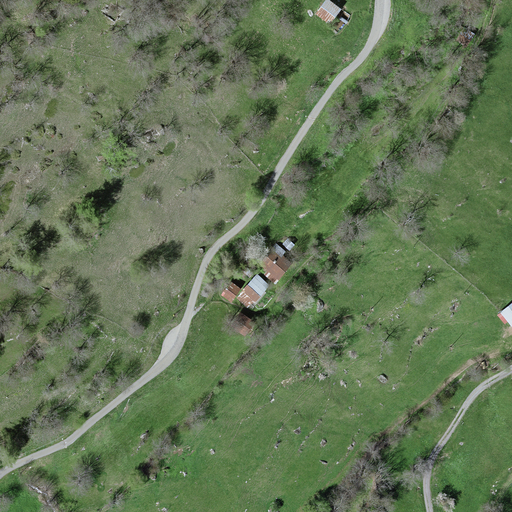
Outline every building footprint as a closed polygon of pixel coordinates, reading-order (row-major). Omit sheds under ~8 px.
[(339,11),(325,1),(313,17),(326,27),(339,11)] [(292,247),(285,240),(280,246),(287,253),(292,247)] [(271,247),(254,266),(273,282),(290,264),(271,247)] [(255,278),(234,300),(245,310),(266,288),(255,278)] [(239,293),(229,285),(218,298),(228,306),(239,293)] [(511,303),(498,315),(510,330),(511,328),(511,303)] [(241,318),(230,332),(240,340),(252,327),(241,318)]
